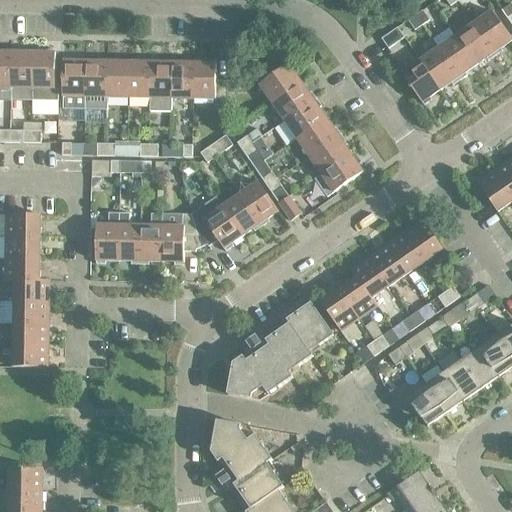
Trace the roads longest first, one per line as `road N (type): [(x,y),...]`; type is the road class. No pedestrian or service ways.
road 1 (residential): [(427,168),(323,23),(263,3),(0,2)]
road 2 (residential): [(465,456),(189,406)]
road 3 (residential): [(209,319),(427,168)]
road 4 (residential): [(69,511),(75,302)]
road 5 (residential): [(75,302),(75,190),(0,182)]
road 6 (residential): [(511,295),(427,168)]
road 7 (residential): [(209,319),(75,302)]
